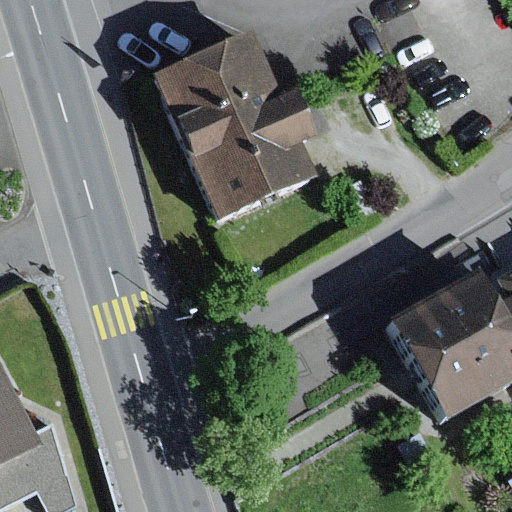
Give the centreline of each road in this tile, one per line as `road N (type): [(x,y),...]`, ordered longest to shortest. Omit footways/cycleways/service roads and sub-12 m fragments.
road 1 (residential): [(141,379),(450,213),(511,165)]
road 2 (primary): [(93,212),(28,0)]
road 3 (primary): [(141,379),(93,212)]
road 4 (primary): [(180,511),(141,379)]
